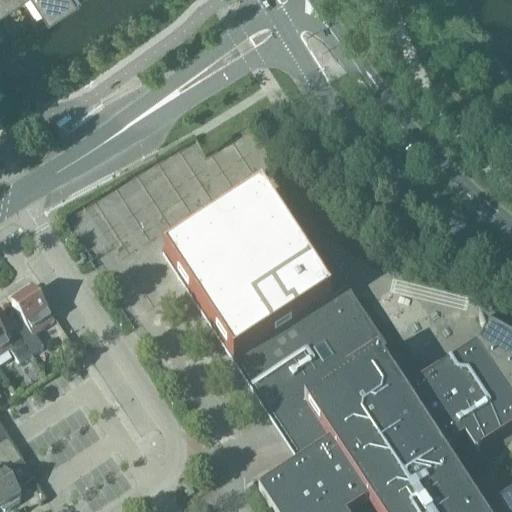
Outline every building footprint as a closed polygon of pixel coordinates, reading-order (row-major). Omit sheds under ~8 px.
[(74,8),(68,0),(0,0),(0,17),(26,0),(33,0),(49,24),(74,8)] [(350,292),(349,290),(332,301),(263,196),(212,230),(165,261),(214,335),(239,373),(258,403),(264,399),(305,462),(259,492),(272,511),(354,511),(369,502),(375,511),(511,511),(511,341),(479,322),(485,336),(477,349),(413,391),(348,293),(350,292)] [(387,286),(422,351),(444,339),(409,274),(387,286)] [(18,338),(32,359),(44,351),(35,337),(54,324),(34,293),(32,294),(30,292),(28,291),(13,301),(12,303),(14,306),(12,307),(28,331),(18,338)] [(32,359),(18,338),(8,344),(0,331),(0,360),(11,353),(20,367),(32,359)] [(42,374),(35,379),(41,387),(48,383),(42,374)] [(5,474),(22,463),(8,442),(0,447),(0,511),(1,511),(9,511),(21,505),(21,502),(19,500),(21,498),(5,474)] [(185,492),(185,493),(188,499),(189,499),(195,495),(195,494),(192,489),(191,489),(185,492)]
